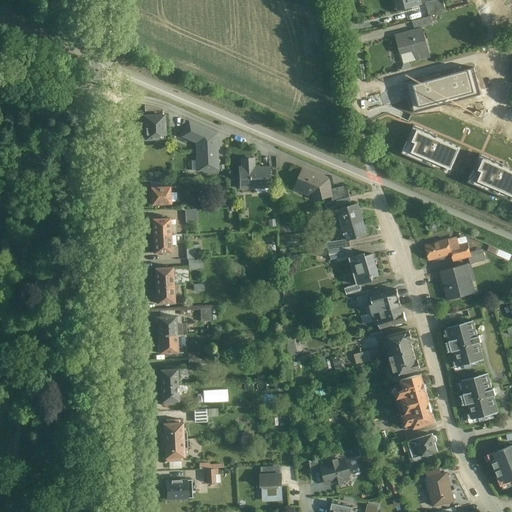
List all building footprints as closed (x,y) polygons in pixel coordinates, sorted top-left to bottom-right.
[(399,0),(403,8),(419,4),(422,4),(420,0),(399,0)] [(443,0),(435,0),(427,2),(431,16),(446,12),(443,0)] [(431,16),(412,21),(414,28),(433,23),(431,16)] [(423,27),(396,35),(401,54),(402,54),(401,52),(417,47),(420,59),(418,59),(418,60),(431,56),(423,27)] [(468,66),(420,78),(419,77),(419,78),(406,81),(412,105),(425,102),(442,98),(442,97),(474,89),(475,89),(468,65),(468,66)] [(417,116),(405,144),(410,147),(407,155),(427,164),(429,160),(452,169),(456,159),(475,167),(472,172),(476,174),(472,184),(493,193),(495,188),(511,195),(511,145),(425,109),(421,118),(417,116)] [(163,115),(144,116),(145,139),(158,139),(158,136),(164,135),(163,115)] [(217,134),(188,122),(183,132),(200,140),(199,143),(195,143),(196,161),(200,161),(201,171),(197,171),(197,172),(219,171),(217,134)] [(270,168),(239,169),(240,188),(271,187),(270,168)] [(327,180),(303,170),(296,186),(313,193),(315,200),(331,195),(330,189),(327,180)] [(169,186),(150,188),(148,188),(148,196),(151,196),(151,205),(170,204),(169,186)] [(342,186),(330,189),(331,195),(332,201),(350,197),(348,189),(342,186)] [(337,201),(325,203),(327,209),(338,206),(337,201)] [(358,203),(339,210),(339,212),(343,226),(363,220),(358,203)] [(185,210),(185,223),(197,222),(196,209),(185,210)] [(169,218),(152,219),(153,236),(170,235),(169,218)] [(343,226),(344,226),(344,228),(344,229),(346,232),(344,233),(344,234),(348,233),(350,239),(348,240),(367,234),(363,220),(343,226)] [(170,235),(153,236),(154,253),(171,252),(171,244),(175,244),(174,234),(170,235)] [(184,234),(174,234),(175,244),(182,243),(182,241),(184,241),(184,234)] [(347,239),(327,242),(328,250),(349,247),(348,240),(347,239)] [(449,241),(427,244),(430,260),(452,256),(450,243),(449,241)] [(458,241),(450,243),(452,253),(460,252),(458,241)] [(199,245),(187,246),(187,259),(200,258),(199,245)] [(349,247),(328,250),(329,254),(331,260),(336,258),(337,262),(352,258),(352,257),(349,247)] [(474,262),(485,259),(482,248),(471,251),(474,262)] [(380,275),(373,254),(366,256),(365,253),(352,257),(352,258),(355,270),(358,269),(362,282),(357,284),(359,284),(373,280),(372,277),(380,275)] [(446,286),(469,279),(465,266),(469,265),(468,264),(442,272),(446,286)] [(172,267),(154,268),(155,286),(173,285),(173,283),(176,283),(176,280),(173,280),(172,267)] [(469,279),(446,286),(449,299),(450,299),(449,295),(464,291),(465,295),(476,292),(473,282),(470,283),(469,279)] [(357,284),(347,287),(347,289),(346,290),(347,290),(349,294),(361,291),(359,284),(357,284)] [(173,285),(155,286),(156,303),(165,303),(165,305),(168,305),(168,303),(174,302),(174,296),(173,286),(173,285)] [(397,289),(381,293),(380,290),(370,293),(373,303),(371,304),(373,313),(380,311),(379,311),(401,305),(398,297),(399,297),(397,289)] [(401,305),(379,311),(380,311),(382,319),(378,320),(380,328),(406,321),(404,312),(403,313),(401,305)] [(211,308),(200,309),(200,322),(211,321),(211,308)] [(176,316),(157,317),(158,336),(177,335),(181,335),(181,324),(176,324),(176,316)] [(473,320),(447,327),(451,340),(449,341),(452,351),(454,351),(458,366),(484,359),(479,342),(481,342),(480,335),(478,336),(473,320)] [(409,330),(388,336),(389,341),(387,341),(389,349),(391,356),(390,356),(413,350),(410,340),(411,340),(409,330)] [(177,335),(158,336),(158,344),(157,346),(157,351),(159,352),(159,353),(177,352),(184,351),(184,346),(177,347),(177,335)] [(386,349),(385,346),(378,348),(381,358),(382,359),(390,356),(391,356),(389,349),(388,349),(386,349)] [(378,348),(367,351),(370,360),(370,361),(381,358),(378,348)] [(413,350),(390,356),(390,357),(391,356),(393,364),(393,363),(395,371),(398,370),(399,375),(420,369),(417,360),(416,360),(413,350)] [(367,351),(362,352),(365,362),(370,360),(367,351)] [(343,356),(334,358),(336,369),(345,367),(343,356)] [(173,366),(162,366),(162,370),(160,370),(160,386),(179,385),(179,376),(177,376),(177,369),(174,369),(173,366)] [(488,373),(462,380),(465,393),(463,394),(466,404),(468,404),(472,419),(498,412),(494,395),(496,394),(494,388),(492,389),(488,373)] [(421,374),(401,380),(403,385),(391,389),(403,430),(414,426),(415,428),(433,422),(435,420),(432,411),(429,401),(424,383),(421,374)] [(179,385),(160,386),(161,402),(164,402),(164,405),(175,404),(175,401),(178,401),(178,393),(180,393),(179,385)] [(179,419),(165,420),(165,423),(162,423),(163,431),(160,431),(160,441),(186,439),(186,431),(182,431),(182,422),(179,423),(179,419)] [(432,434),(417,438),(417,439),(408,441),(413,458),(422,456),(438,451),(435,442),(436,441),(437,440),(437,439),(436,437),(436,436),(434,435),(433,435),(432,434)] [(406,435),(392,438),(394,444),(407,441),(406,435)] [(186,439),(160,441),(160,451),(164,450),(164,458),(167,458),(167,461),(181,461),(181,457),(183,457),(183,448),(187,448),(186,439)] [(511,445),(503,449),(498,451),(498,450),(488,454),(491,462),(492,461),(499,477),(498,478),(501,486),(511,481),(510,480),(511,479),(511,445)] [(320,458),(309,461),(312,472),(323,469),(322,465),(320,458)] [(344,460),(338,461),(337,459),(330,461),(331,463),(322,465),(323,469),(327,484),(336,481),(336,484),(343,482),(342,479),(349,478),(348,474),(350,470),(349,466),(345,463),(344,460)] [(440,468),(426,472),(427,477),(441,474),(440,468)] [(441,474),(427,477),(433,505),(453,501),(447,473),(441,474)] [(264,474),(261,475),(261,485),(264,485),(264,489),(265,499),(280,498),(279,484),(282,484),(282,474),(264,474)] [(215,475),(207,475),(207,483),(215,483),(215,475)] [(396,479),(388,481),(384,483),(385,487),(389,486),(391,494),(399,492),(396,479)] [(185,480),(162,481),(162,482),(165,481),(166,490),(162,490),(163,499),(166,499),(186,498),(191,498),(190,480),(185,480)] [(351,511),(352,507),(332,503),(330,511),(351,511)]
